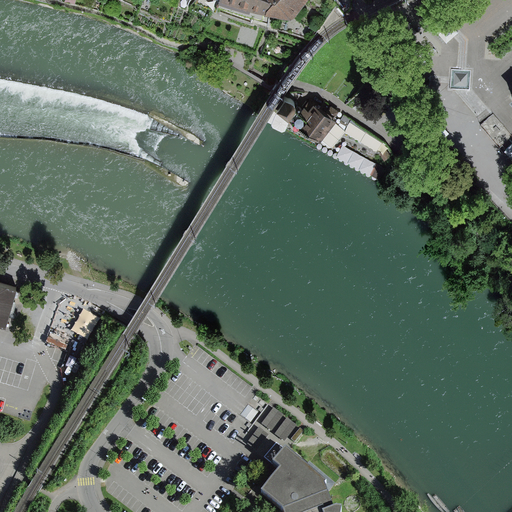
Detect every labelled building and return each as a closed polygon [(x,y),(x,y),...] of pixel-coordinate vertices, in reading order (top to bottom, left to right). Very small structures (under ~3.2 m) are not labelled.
[(259,11),(266,13),(272,5),(269,0),(219,0),(219,1),(259,11)] [(269,0),(272,5),(266,13),(288,17),(293,16),(295,13),(304,0),(269,0)] [(426,0),(425,0),(418,5),(420,9),(429,3),(426,0)] [(438,21),(432,14),(428,17),(434,24),(438,21)] [(459,31),(448,19),(436,30),(447,42),(459,31)] [(405,58),(414,69),(417,66),(425,60),(416,49),(407,55),(405,58)] [(280,107),(290,114),(298,102),(288,95),(280,107)] [(310,103),(295,128),(320,142),(337,112),(313,98),(310,103)] [(351,121),(346,129),(367,142),(372,133),(351,121)] [(386,148),(380,152),(384,159),(390,155),(386,148)] [(344,151),(339,157),(368,180),(375,172),(354,155),(352,157),(344,151)] [(15,281),(0,277),(0,321),(4,323),(15,281)] [(79,324),(93,331),(100,316),(86,309),(79,324)] [(274,480),(262,495),(283,511),(338,511),(328,485),(289,451),(275,467),(280,473),(274,480)]
